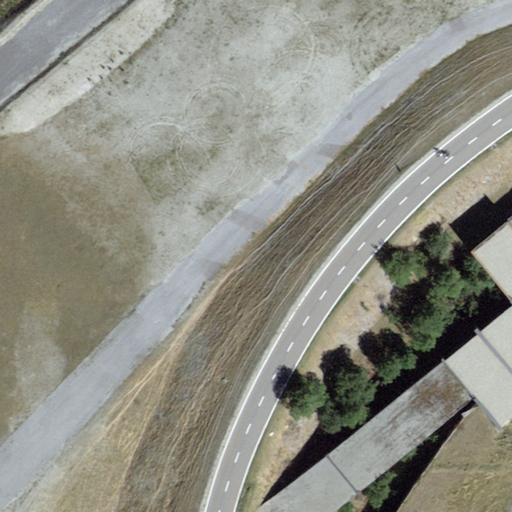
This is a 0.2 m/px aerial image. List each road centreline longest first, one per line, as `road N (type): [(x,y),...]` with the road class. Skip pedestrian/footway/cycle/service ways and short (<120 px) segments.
road 1 (tertiary): [(511,111),(401,202),(334,279),(275,372),(219,511)]
road 2 (trunk): [(511,341),(293,511)]
road 3 (tertiary): [(422,511),(511,383)]
